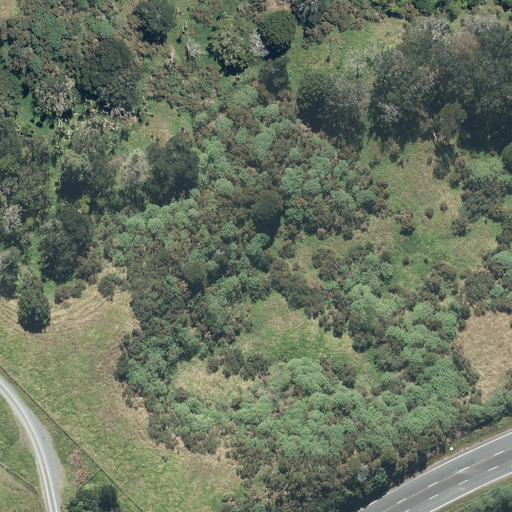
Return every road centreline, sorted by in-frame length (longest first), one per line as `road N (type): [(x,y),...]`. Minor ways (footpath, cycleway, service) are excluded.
road 1 (track): [(0,382),(43,441),(55,511)]
road 2 (secondary): [(511,451),(390,511)]
